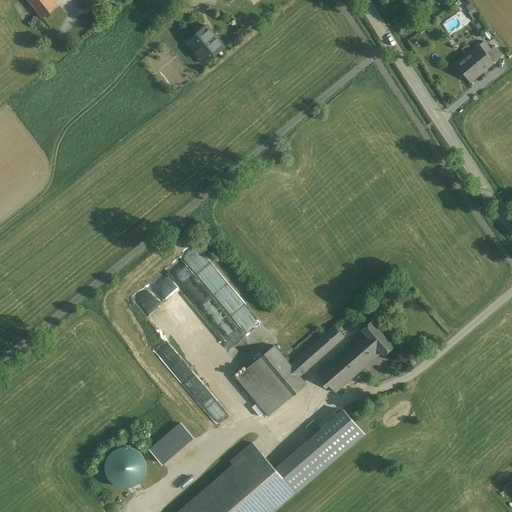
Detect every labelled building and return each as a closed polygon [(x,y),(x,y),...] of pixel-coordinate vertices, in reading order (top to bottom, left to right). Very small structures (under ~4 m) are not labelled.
[(52,0),(28,0),(42,17),(56,5),(52,0)] [(64,14),(56,5),(42,17),(38,20),(45,29),(64,14)] [(474,6),(470,9),(475,18),(480,16),(474,6)] [(207,26),(187,41),(205,63),(224,48),(207,26)] [(484,42),(457,64),(471,81),(497,59),(490,49),(484,42)] [(490,49),(497,59),(502,55),(495,46),(490,49)] [(174,290),(165,298),(195,333),(201,328),(205,332),(212,327),(205,319),(205,320),(190,303),(185,297),(182,300),(174,290)] [(394,347),(371,321),(362,330),(364,332),(381,352),(384,355),(394,347)] [(343,337),(334,326),(290,365),(300,376),(343,337)] [(335,392),(381,352),(364,332),(318,372),(335,392)] [(306,384),(300,376),(290,365),(274,346),(236,378),(268,416),(306,384)] [(349,419),(342,411),(305,442),(313,450),(349,419)] [(356,411),(352,415),(358,423),(363,419),(356,411)] [(269,511),(294,491),(252,443),(231,462),(234,465),(180,511),(269,511)] [(146,486),(149,448),(113,445),(110,483),(146,486)] [(90,503),(102,511),(107,511),(113,504),(98,492),(90,503)] [(52,511),(70,511),(53,497),(46,506),(52,511)]
